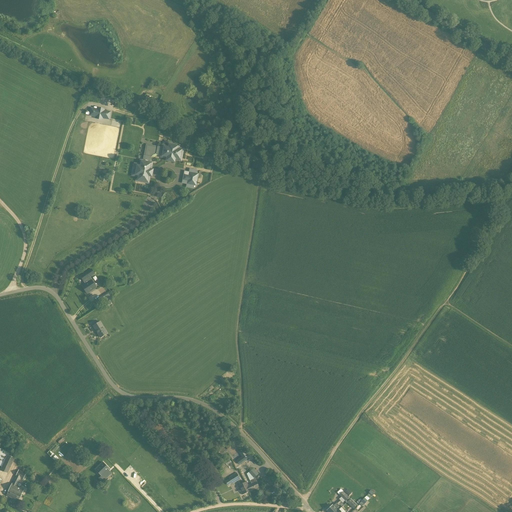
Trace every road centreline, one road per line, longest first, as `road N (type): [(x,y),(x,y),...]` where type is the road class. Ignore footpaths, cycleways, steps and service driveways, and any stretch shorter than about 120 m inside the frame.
road 1 (unclassified): [(311,511),(220,413),(187,398),(133,397),(114,387),(52,292),(0,295)]
road 2 (track): [(303,502),(444,303)]
road 3 (track): [(25,289),(22,275),(70,126)]
